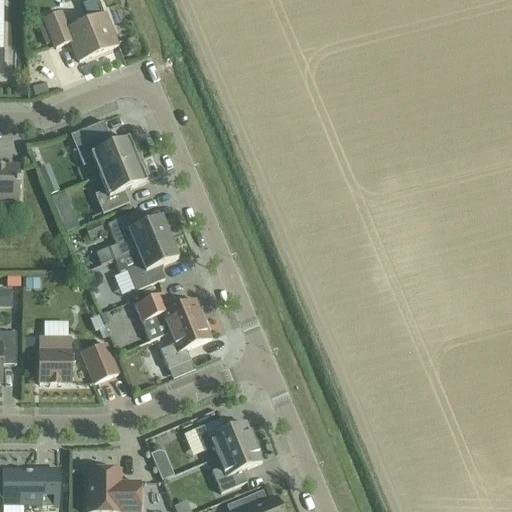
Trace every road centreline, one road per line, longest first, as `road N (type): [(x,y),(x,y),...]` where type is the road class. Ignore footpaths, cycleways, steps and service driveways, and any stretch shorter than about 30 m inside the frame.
road 1 (residential): [(263,361),(148,79)]
road 2 (residential): [(263,361),(104,425),(0,424)]
road 3 (residential): [(326,511),(263,361)]
road 4 (residential): [(0,122),(33,123),(148,79)]
